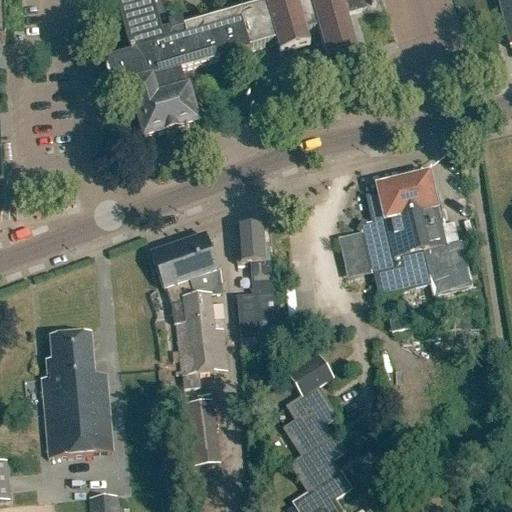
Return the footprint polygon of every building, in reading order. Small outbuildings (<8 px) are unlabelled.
[(114,0),(131,58),(106,65),(114,94),(128,90),(143,143),(197,128),(187,92),(185,93),(179,75),(250,55),(249,53),(275,46),(279,58),(310,49),(306,37),(318,33),(327,65),(357,56),(346,18),(366,12),(363,0),(114,0)] [(511,0),(496,0),(509,52),(511,51),(511,0)] [(371,276),(376,280),(374,283),(379,302),(414,294),(413,293),(430,289),(422,255),(444,250),(439,229),(443,228),(435,195),(431,196),(427,180),(425,180),(424,176),(378,187),(379,191),(377,192),(378,197),(366,200),(372,227),(365,228),(361,235),(371,276)] [(238,230),(237,230),(237,241),(234,241),(236,268),(250,267),(252,300),(236,301),(240,345),(279,342),(276,298),(273,298),(268,247),(263,248),(262,229),(260,229),(260,226),(238,228),(238,230)] [(205,239),(151,258),(163,294),(166,293),(171,309),(174,311),(183,393),(200,391),(199,378),(226,375),(222,333),(214,334),(210,299),(222,298),(219,274),(217,274),(205,239)] [(90,339),(49,342),(51,365),(46,365),(47,382),(41,382),(48,462),(112,457),(105,377),(94,378),(90,339)] [(332,383),(318,360),(287,380),(301,401),(285,411),(294,425),(327,405),(318,392),(332,383)] [(393,407),(404,428),(425,417),(413,396),(393,407)] [(212,404),(178,409),(187,472),(221,468),(212,404)] [(337,422),(327,405),(294,425),(282,433),(300,461),(301,462),(333,441),(325,430),(337,422)] [(344,458),(333,441),(301,462),(300,461),(288,469),(306,497),(307,498),(341,477),(333,465),(344,458)] [(0,504),(10,504),(6,465),(0,465),(0,504)] [(351,494),(341,477),(307,498),(306,497),(291,507),(294,511),(341,511),(336,503),(351,494)] [(118,511),(117,499),(89,502),(89,511),(118,511)]
